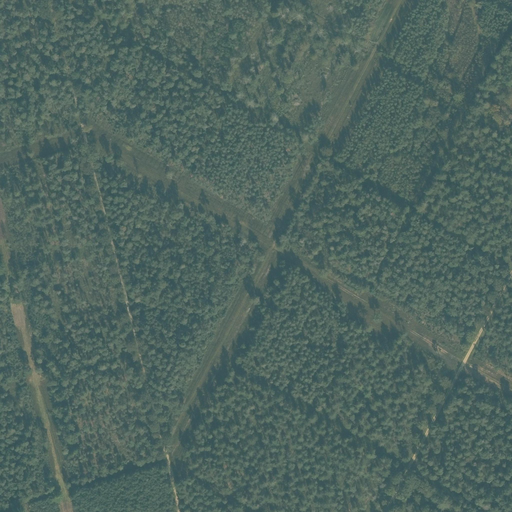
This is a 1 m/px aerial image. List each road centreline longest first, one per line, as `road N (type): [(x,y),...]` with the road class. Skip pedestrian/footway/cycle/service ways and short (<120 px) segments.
road 1 (track): [(163,448),(50,0)]
road 2 (track): [(409,467),(511,271)]
